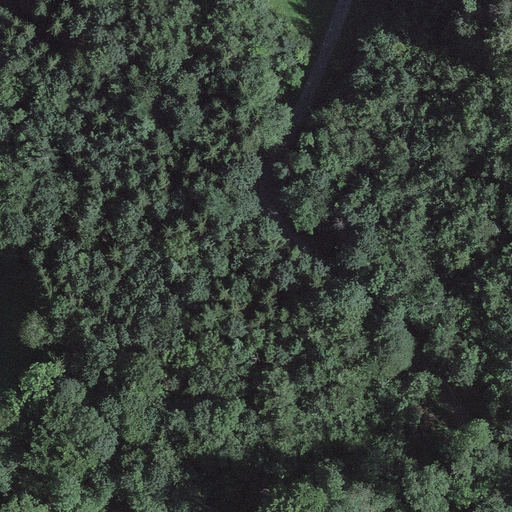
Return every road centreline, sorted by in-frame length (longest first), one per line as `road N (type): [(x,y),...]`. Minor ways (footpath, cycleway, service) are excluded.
road 1 (track): [(511,466),(377,310),(268,217)]
road 2 (track): [(0,5),(78,57),(268,217)]
road 3 (track): [(268,217),(272,165),(303,112),(344,0)]
